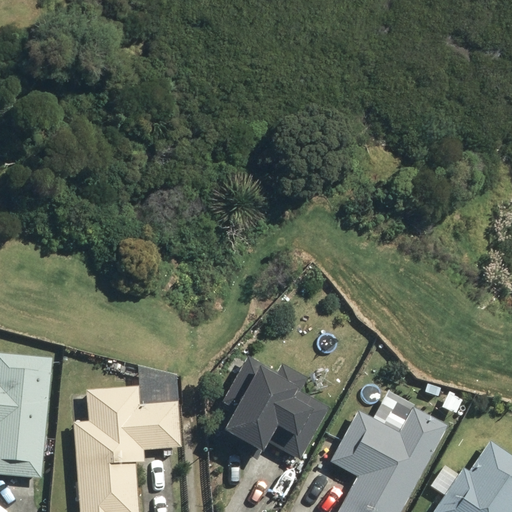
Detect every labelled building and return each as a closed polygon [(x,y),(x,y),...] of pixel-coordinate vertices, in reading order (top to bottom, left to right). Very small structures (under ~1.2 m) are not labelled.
[(0,479),(35,483),(45,362),(0,358),(0,479)] [(241,360),(214,407),(224,412),(208,440),(247,462),(263,434),(283,446),(277,457),(292,465),(322,412),(293,396),(300,383),(275,369),(271,377),(241,360)] [(82,425),(66,426),(72,511),(131,511),(129,468),(138,467),(137,455),(173,452),(170,406),(133,409),(132,391),(80,395),(82,425)] [(334,511),(396,511),(441,430),(407,411),(393,436),(352,414),(324,466),(351,481),(334,511)] [(511,511),(511,465),(482,446),(463,476),(457,472),(430,511),(511,511)]
